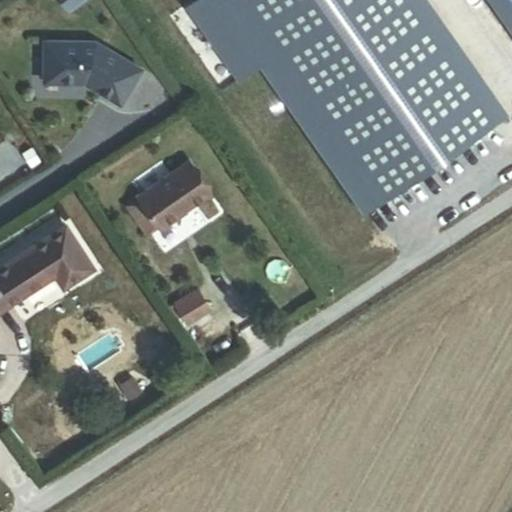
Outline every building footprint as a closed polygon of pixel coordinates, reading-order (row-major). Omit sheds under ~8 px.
[(88,0),(61,0),(71,13),(88,0)] [(414,0),(193,0),(185,5),(238,82),(260,66),(364,214),(498,120),(414,0)] [(511,0),(490,0),(511,31),(511,0)] [(86,85),(119,107),(142,74),(97,45),(46,44),(46,85),(86,85)] [(159,225),(208,192),(187,161),(138,194),(140,197),(128,205),(147,232),(158,224),(159,225)] [(93,266),(65,223),(0,265),(0,309),(55,274),(63,286),(93,266)] [(189,320),(209,307),(197,289),(177,302),(189,320)]
